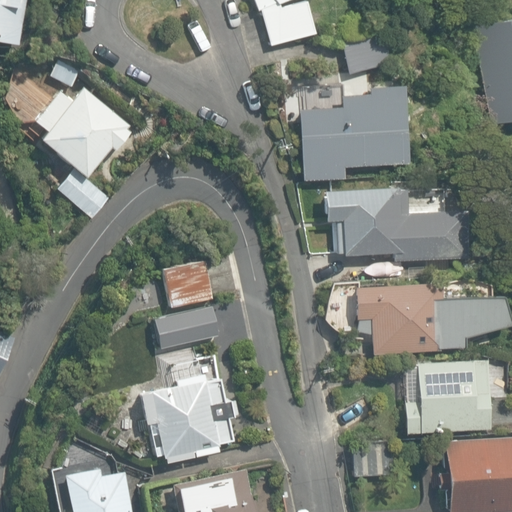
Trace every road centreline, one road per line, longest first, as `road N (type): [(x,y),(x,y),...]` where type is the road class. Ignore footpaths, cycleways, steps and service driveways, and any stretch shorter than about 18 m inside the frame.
road 1 (residential): [(0,437),(59,279),(120,197),(148,185),(187,183),(235,206),(277,383),(310,433)]
road 2 (residential): [(228,101),(273,167),(303,280),(325,407),(310,433)]
